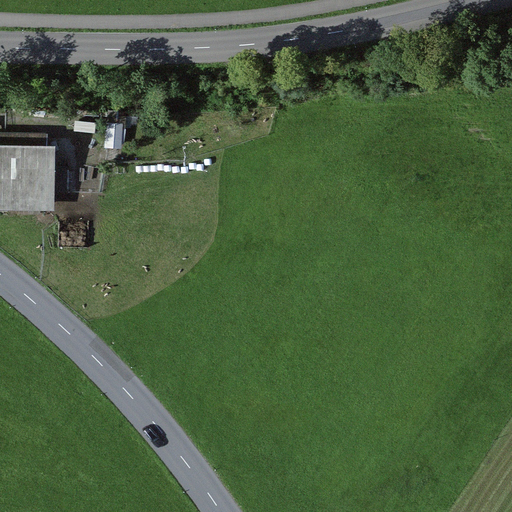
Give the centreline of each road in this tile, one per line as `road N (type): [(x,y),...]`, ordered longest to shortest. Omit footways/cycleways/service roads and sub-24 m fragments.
road 1 (tertiary): [(0,51),(261,43),(476,0)]
road 2 (secondary): [(221,511),(112,375),(0,275)]
